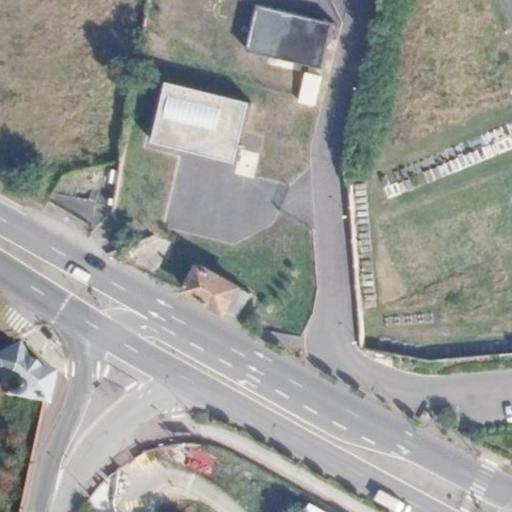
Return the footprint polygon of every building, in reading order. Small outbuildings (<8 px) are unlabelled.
[(334,23),(259,6),(249,50),(324,68),(334,23)] [(322,78),(307,74),(299,105),(314,108),(322,78)] [(249,105),(168,83),(152,141),(233,163),(249,105)] [(234,174),(252,178),(258,154),(240,149),(234,174)] [(192,294),(191,295),(222,313),(223,312),(227,314),(240,289),(202,267),(192,294)] [(16,346),(0,353),(0,381),(5,391),(9,394),(15,397),(44,404),(47,390),(50,374),(47,373),(44,372),(41,371),(36,369),(32,368),(29,366),(23,362),(20,355),(16,346)]
